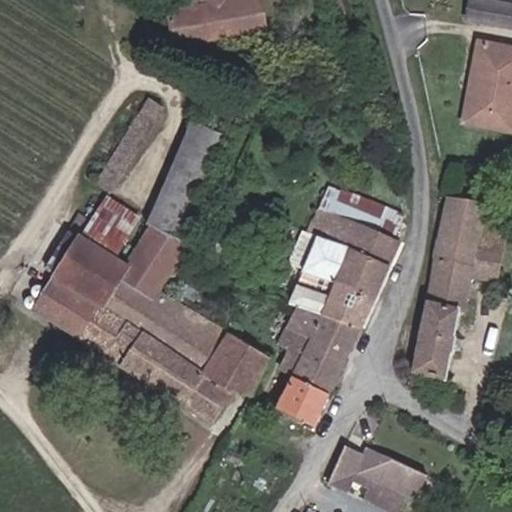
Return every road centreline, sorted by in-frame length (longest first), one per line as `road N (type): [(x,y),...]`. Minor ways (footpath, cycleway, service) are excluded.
road 1 (residential): [(364,377),(426,220),(425,163),(387,0)]
road 2 (residential): [(511,451),(364,377)]
road 3 (track): [(93,511),(0,380)]
road 4 (unclassified): [(364,377),(284,511)]
